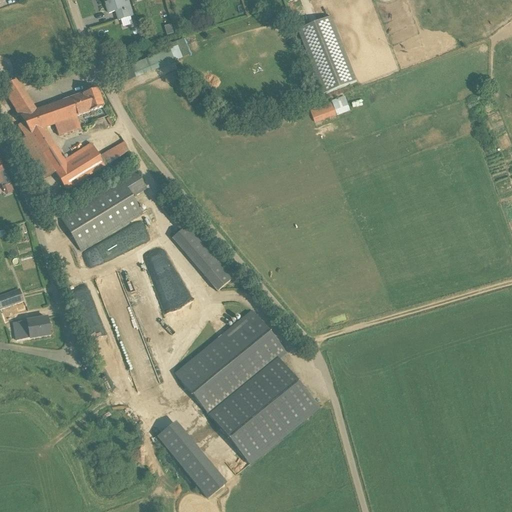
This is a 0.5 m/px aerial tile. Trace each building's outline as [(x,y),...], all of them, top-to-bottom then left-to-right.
[(124,0),(104,0),(106,4),(106,6),(108,6),(110,13),(109,13),(109,14),(116,11),(120,20),(133,16),(128,2),(125,3),(124,0)] [(301,0),(308,16),(314,13),(309,0),(301,0)] [(290,17),(284,19),(287,26),(292,24),(290,17)] [(332,18),(299,31),(324,94),(357,81),(332,18)] [(136,78),(176,62),(171,50),(132,66),(136,78)] [(44,129),(54,125),(57,133),(57,132),(59,137),(80,129),(76,117),(103,108),(97,90),(34,112),(16,81),(1,87),(32,136),(21,143),(43,180),(55,174),(66,191),(111,162),(128,152),(124,142),(99,157),(91,144),(64,161),(44,129)] [(332,103),(311,111),(315,124),(337,116),(332,103)] [(81,251),(146,216),(135,195),(147,188),(139,172),(61,214),(81,251)] [(223,261),(191,223),(171,200),(161,209),(181,232),(172,239),(204,277),(217,292),(236,277),(223,261)] [(114,242),(89,256),(94,265),(119,251),(114,242)] [(126,263),(121,265),(140,322),(160,316),(159,311),(155,297),(154,289),(151,279),(145,279),(145,277),(142,267),(135,267),(133,263),(126,263)] [(0,296),(0,309),(0,311),(6,309),(24,302),(19,289),(0,296)] [(248,465),(323,411),(283,357),(288,353),(256,310),(177,368),(248,465)] [(47,318),(15,323),(18,339),(22,339),(22,341),(50,336),(47,318)] [(208,500),(228,484),(183,428),(163,444),(208,500)]
